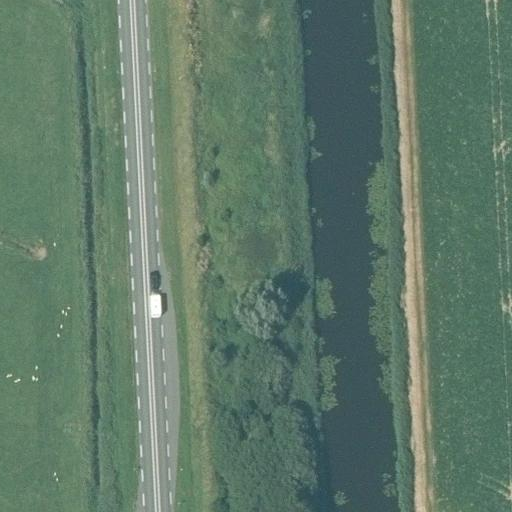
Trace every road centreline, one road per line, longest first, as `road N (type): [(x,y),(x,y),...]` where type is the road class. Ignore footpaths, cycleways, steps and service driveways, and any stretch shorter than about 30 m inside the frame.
road 1 (track): [(428,511),(402,0)]
road 2 (primary): [(157,511),(131,0)]
